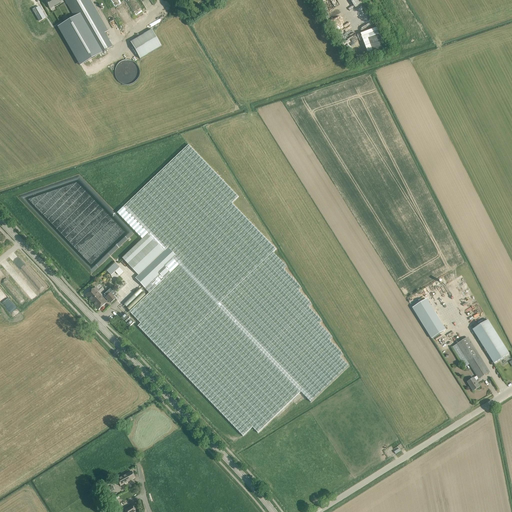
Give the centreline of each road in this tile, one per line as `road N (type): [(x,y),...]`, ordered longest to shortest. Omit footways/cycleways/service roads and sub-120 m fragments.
road 1 (tertiary): [(272,511),(0,219)]
road 2 (unclassified): [(318,511),(511,390)]
